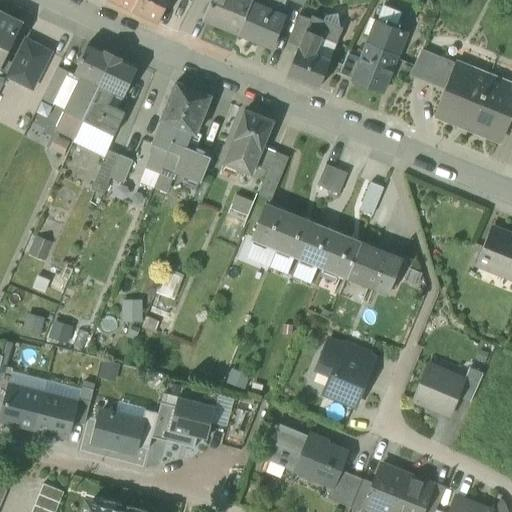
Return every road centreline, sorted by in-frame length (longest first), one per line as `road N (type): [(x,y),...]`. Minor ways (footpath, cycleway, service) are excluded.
road 1 (residential): [(511,195),(53,0)]
road 2 (residential): [(0,445),(204,497)]
road 3 (residential): [(399,373),(381,431),(511,490)]
